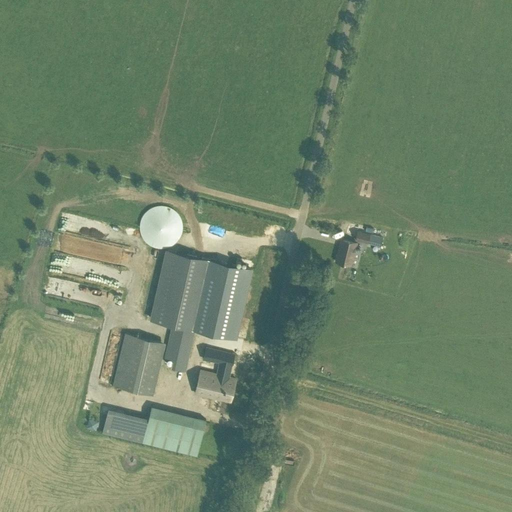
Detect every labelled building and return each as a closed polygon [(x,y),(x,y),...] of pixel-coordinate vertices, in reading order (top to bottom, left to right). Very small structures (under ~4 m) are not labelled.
[(181,231),(182,227),(181,223),(180,219),(178,216),(175,213),(172,210),(169,208),(165,207),(161,207),(157,207),(153,208),(149,210),(146,212),(144,215),(142,219),(140,223),(140,226),(140,230),(141,234),(142,238),(145,241),(147,244),(151,246),(154,248),(158,249),(162,249),(166,248),(170,246),(173,244),(176,242),(179,238),(180,235),(181,231)] [(248,230),(250,219),(233,215),(230,225),(248,230)] [(314,215),(312,226),(326,228),(328,218),(314,215)] [(368,244),(369,234),(357,231),(354,240),(368,244)] [(336,261),(351,264),(356,242),(341,238),(336,261)] [(252,256),(254,248),(238,243),(236,251),(252,256)] [(236,334),(250,268),(197,256),(168,250),(152,319),(172,324),(165,358),(174,359),(173,362),(172,362),(172,361),(172,360),(171,360),(170,360),(169,360),(168,360),(167,360),(167,361),(167,362),(167,363),(167,364),(168,365),(169,365),(170,365),(171,365),(172,364),(173,365),(172,368),(185,371),(196,325),(214,329),(209,348),(206,347),(203,359),(220,363),(217,374),(228,377),(233,354),(231,353),(236,334)] [(149,393),(161,341),(126,333),(114,385),(149,393)] [(112,359),(112,350),(102,349),(102,359),(112,359)] [(228,377),(217,374),(200,370),(195,393),(230,402),(236,379),(228,377)] [(308,402),(278,399),(275,426),(280,426),(279,443),(304,446),(308,402)] [(103,434),(197,457),(207,421),(152,407),(149,420),(109,410),(103,434)] [(89,418),(87,427),(95,430),(96,425),(98,421),(89,418)]
